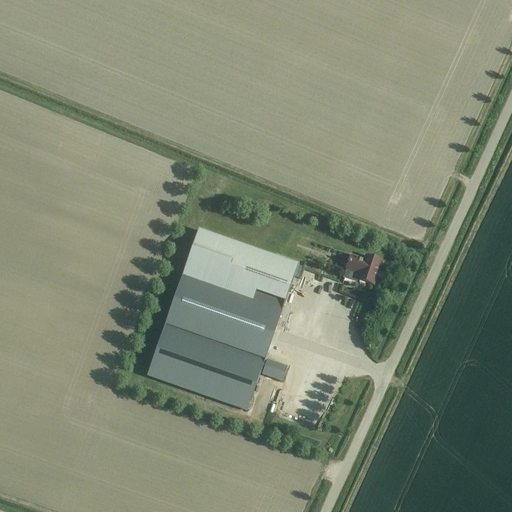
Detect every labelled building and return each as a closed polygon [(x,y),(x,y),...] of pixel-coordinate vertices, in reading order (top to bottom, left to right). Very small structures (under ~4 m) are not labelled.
[(198,231),(181,279),(252,304),(255,294),(284,304),(298,266),(198,231)] [(304,246),(314,249),(316,242),(306,239),(304,246)] [(357,281),(373,286),(376,278),(375,277),(378,271),(379,271),(381,262),(365,257),(364,261),(351,257),(346,271),(359,276),(357,281)] [(181,279),(164,328),(147,376),(247,411),(284,304),(255,294),(252,304),(181,279)] [(266,361),(261,375),(282,383),(287,369),(266,361)]
